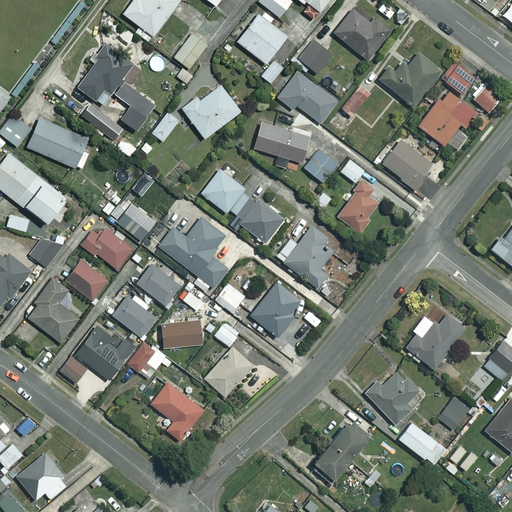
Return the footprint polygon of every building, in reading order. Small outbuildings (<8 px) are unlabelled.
[(177,0),(130,0),(120,13),(150,36),(177,0)] [(290,1),(289,0),(257,0),(257,1),(277,17),(290,1)] [(295,0),(302,5),(304,1),(307,3),(301,13),(312,20),(325,0),(295,0)] [(271,17),(259,9),(235,43),(264,63),(284,36),(266,23),(271,17)] [(368,23),(350,10),(332,35),(366,60),(390,29),(373,16),(368,23)] [(331,57),(313,41),(297,59),(316,75),(331,57)] [(130,64),(101,43),(88,61),(92,64),(69,98),(86,110),(93,99),(102,105),(111,92),(114,95),(109,103),(124,113),(120,119),(135,130),(154,103),(120,79),(130,64)] [(439,70),(415,52),(405,66),(401,62),(396,69),(388,64),(376,80),(411,107),(439,70)] [(282,67),(272,59),(259,75),(268,83),(282,67)] [(472,80),(452,63),(440,78),(460,95),(472,80)] [(191,76),(181,68),(175,76),(184,84),(191,76)] [(335,100),(293,72),(275,98),(291,109),(294,105),(320,123),(335,100)] [(239,110),(218,84),(197,101),(194,97),(179,109),(203,138),(239,110)] [(366,93),(356,85),(339,109),(349,116),(366,93)] [(498,98),(484,86),(472,100),(486,112),(498,98)] [(0,107),(10,94),(0,87),(0,107)] [(415,124),(440,145),(442,143),(454,152),(467,137),(455,127),(458,124),(461,127),(473,113),(445,89),(415,124)] [(177,121),(165,112),(150,133),(161,141),(177,121)] [(30,127),(12,115),(0,131),(0,132),(17,145),(30,127)] [(76,166),(88,138),(38,117),(26,145),(76,166)] [(307,136),(258,122),(251,149),(299,162),(307,136)] [(445,176),(399,139),(379,163),(425,200),(445,176)] [(146,155),(154,147),(146,140),(138,148),(146,155)] [(335,163),(316,149),(302,168),(321,182),(335,163)] [(64,195),(8,151),(0,161),(0,187),(22,205),(24,202),(46,219),(64,195)] [(362,170),(347,159),(338,171),(352,182),(362,170)] [(200,192),(223,212),(227,206),(234,211),(248,194),(219,169),(200,192)] [(371,190),(360,182),(334,216),(355,232),(377,204),(367,196),(371,190)] [(101,200),(87,190),(81,198),(94,208),(101,200)] [(330,197),(322,191),(313,201),(321,208),(330,197)] [(256,197),(252,202),(247,198),(234,214),(239,218),(236,222),(263,243),(282,219),(256,197)] [(156,222),(130,202),(126,207),(120,203),(110,215),(142,240),(156,222)] [(28,218),(9,213),(6,224),(25,230),(28,218)] [(172,224),(157,242),(198,276),(194,282),(206,293),(227,268),(209,254),(224,236),(200,217),(185,235),(172,224)] [(511,221),(490,251),(511,267),(511,221)] [(328,235),(312,222),(297,240),(292,236),(276,255),(315,287),(327,272),(320,267),(332,252),(321,244),(328,235)] [(116,227),(112,231),(105,226),(98,234),(91,229),(80,243),(94,255),(97,252),(120,271),(137,252),(122,240),(125,235),(116,227)] [(59,246),(44,234),(29,253),(45,265),(59,246)] [(5,256),(0,252),(0,303),(8,293),(10,294),(32,265),(11,249),(5,256)] [(106,279),(80,258),(64,278),(91,299),(106,279)] [(163,263),(159,268),(151,262),(136,281),(165,304),(180,284),(167,275),(171,270),(163,263)] [(50,276),(33,301),(37,304),(28,317),(62,340),(79,316),(68,309),(72,300),(69,291),(50,276)] [(300,299),(276,280),(249,313),(276,335),(292,315),(289,313),(300,299)] [(244,294),(226,281),(214,298),(231,311),(244,294)] [(203,298),(190,288),(182,299),(195,308),(203,298)] [(158,311),(129,289),(111,313),(140,334),(158,311)] [(436,324),(433,322),(423,336),(417,331),(407,346),(436,366),(466,322),(446,308),(436,324)] [(200,343),(199,320),(161,322),(162,345),(200,343)] [(237,333),(222,322),(213,335),(228,345),(237,333)] [(124,360),(135,345),(125,337),(121,342),(95,323),(73,352),(109,379),(124,360)] [(135,345),(124,360),(148,378),(161,361),(167,366),(171,360),(141,338),(136,345),(135,345)] [(511,363),(511,347),(501,340),(483,366),(501,379),(511,363)] [(252,364),(232,345),(203,376),(223,394),(252,364)] [(422,395),(397,369),(381,384),(377,380),(365,392),(394,422),(422,395)] [(150,402),(165,413),(154,427),(162,433),(166,428),(179,439),(203,408),(167,379),(150,402)] [(470,409),(454,395),(437,415),(452,429),(470,409)] [(511,396),(484,427),(510,451),(511,448),(511,396)] [(0,435),(10,426),(0,414),(0,448),(7,443),(0,435)] [(23,435),(34,423),(27,417),(16,429),(23,435)] [(348,417),(308,464),(319,473),(316,477),(324,484),(368,434),(348,417)] [(445,447),(410,421),(398,437),(433,464),(445,447)] [(479,439),(471,439),(471,458),(479,458),(479,439)] [(0,466),(0,468),(5,474),(13,468),(9,463),(21,453),(12,442),(0,452),(0,459),(4,464),(0,466)] [(60,477),(64,474),(44,451),(15,475),(35,498),(44,490),(49,496),(65,483),(60,477)] [(504,459),(498,452),(489,459),(496,467),(504,459)] [(374,469),(364,460),(358,466),(367,476),(374,469)] [(21,511),(24,510),(8,491),(0,498),(0,504),(6,511),(21,511)] [(292,494),(286,501),(289,503),(285,507),(290,511),(294,511),(297,510),(299,511),(303,511),(307,507),(292,494)] [(98,506),(88,495),(69,511),(114,511),(104,500),(98,506)] [(332,511),(334,510),(321,498),(316,504),(324,511),(332,511)] [(282,511),(269,500),(258,511),(282,511)]
